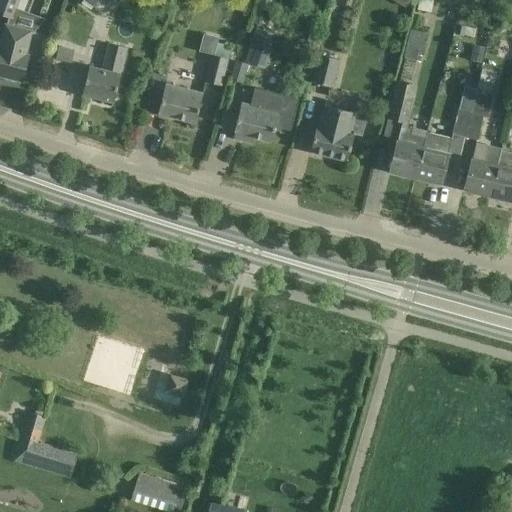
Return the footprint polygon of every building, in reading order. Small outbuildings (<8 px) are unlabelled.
[(0,0),(0,16),(9,20),(16,0),(0,0)] [(98,0),(80,0),(92,8),(98,0)] [(418,0),(417,9),(431,12),(433,1),(433,0),(418,0)] [(457,24),(455,33),(462,35),(464,26),(457,24)] [(0,74),(5,76),(4,80),(17,83),(18,79),(21,80),(27,56),(23,54),(29,31),(5,25),(0,46),(0,74)] [(275,34),(255,28),(244,63),(235,60),(229,79),(242,83),(247,64),(264,69),(275,34)] [(426,32),(411,28),(403,58),(419,62),(426,32)] [(233,34),(219,30),(216,38),(205,35),(201,52),(212,55),(205,82),(221,86),(228,59),(227,58),(233,34)] [(126,48),(109,44),(102,70),(88,67),(82,95),(113,102),(120,75),(126,48)] [(474,45),(471,60),(481,62),(484,47),(474,45)] [(55,59),(70,62),(72,51),(58,47),(55,59)] [(339,60),(319,55),(312,82),(332,87),(339,60)] [(396,81),(387,119),(408,125),(418,86),(396,81)] [(202,94),(165,84),(158,113),(195,123),(202,94)] [(271,142),(274,131),(289,135),(298,99),(254,88),(249,106),(241,103),(234,132),(241,134),(239,140),(250,143),(251,137),(271,142)] [(476,90),(470,113),(464,137),(477,140),(482,117),(487,118),(493,94),(476,90)] [(365,117),(323,106),(319,123),(317,122),(310,151),(347,161),(354,133),(360,134),(365,117)] [(452,134),(464,137),(470,113),(458,110),(452,134)] [(422,148),(426,132),(401,126),(389,171),(415,177),(422,148)] [(452,139),(426,132),(422,148),(415,177),(440,184),(445,164),(448,154),(452,139)] [(464,189),(489,196),(497,166),(501,148),(475,142),(471,160),(468,170),(464,189)] [(497,166),(489,196),(511,201),(511,153),(501,151),(501,148),(497,166)] [(170,374),(169,393),(187,393),(188,375),(170,374)] [(27,411),(12,461),(46,472),(53,448),(38,443),(45,416),(27,411)] [(172,511),(181,486),(139,473),(131,499),(169,511),(172,511)] [(211,511),(245,511),(246,509),(213,503),(211,511)]
